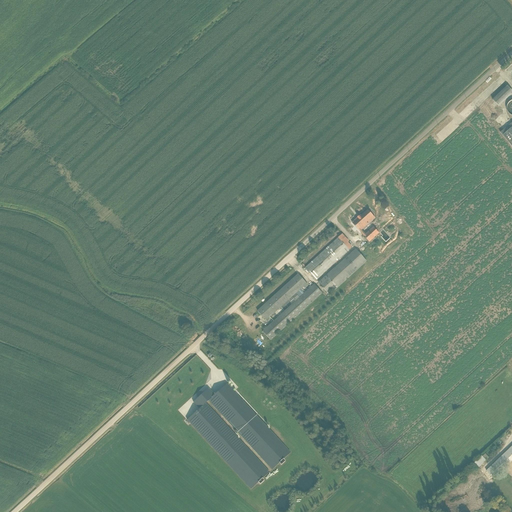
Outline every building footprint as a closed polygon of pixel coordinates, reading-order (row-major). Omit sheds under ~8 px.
[(511,91),(507,87),(493,101),(499,107),(511,94),(511,91)] [(511,122),(500,133),(511,147),(511,122)] [(362,231),(375,219),(368,211),(361,217),(360,216),(352,224),(370,243),(371,242),(372,243),(375,240),(374,239),(379,234),(373,228),(365,235),(362,231)] [(330,296),(402,230),(395,222),(375,240),(372,243),(360,254),(356,250),(319,284),(330,296)] [(305,269),(316,281),(349,250),(352,248),(352,247),(348,243),(349,242),(342,235),(305,269)] [(271,341),(323,294),(314,285),(299,298),(304,294),(300,290),(304,287),(305,289),(308,286),(298,275),(258,312),(266,321),(292,298),(295,302),(262,332),(271,341)] [(291,453),(226,384),(214,396),(207,389),(192,403),(199,409),(186,421),(250,490),(291,453)] [(511,446),(485,472),(490,477),(509,459),(511,462),(511,446)] [(478,469),(486,461),(489,458),(485,454),(482,457),(482,456),(474,464),(478,469)]
